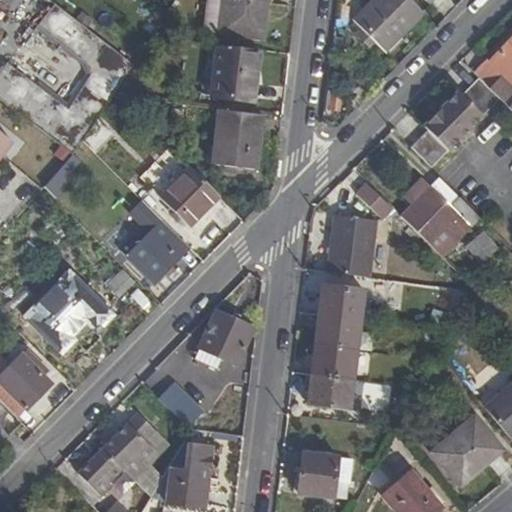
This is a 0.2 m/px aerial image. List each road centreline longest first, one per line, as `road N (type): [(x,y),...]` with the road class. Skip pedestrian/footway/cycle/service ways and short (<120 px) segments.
road 1 (residential): [(293,202),(0,496)]
road 2 (residential): [(255,511),(293,202)]
road 3 (residential): [(492,0),(293,202)]
road 4 (residential): [(293,202),(317,0)]
